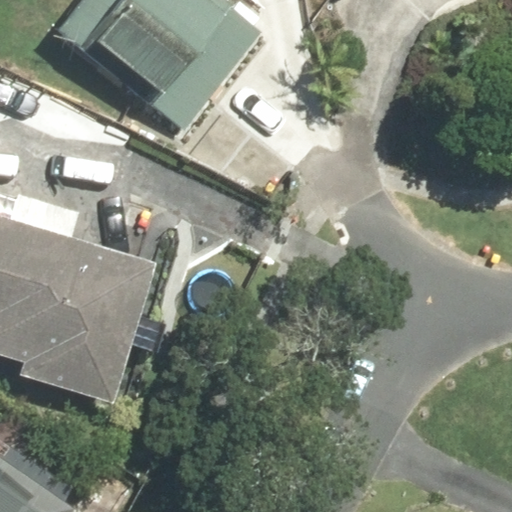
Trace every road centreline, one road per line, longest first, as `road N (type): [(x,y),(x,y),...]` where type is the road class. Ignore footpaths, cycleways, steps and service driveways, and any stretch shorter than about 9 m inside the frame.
road 1 (residential): [(316,511),(419,333)]
road 2 (residential): [(419,333),(355,209)]
